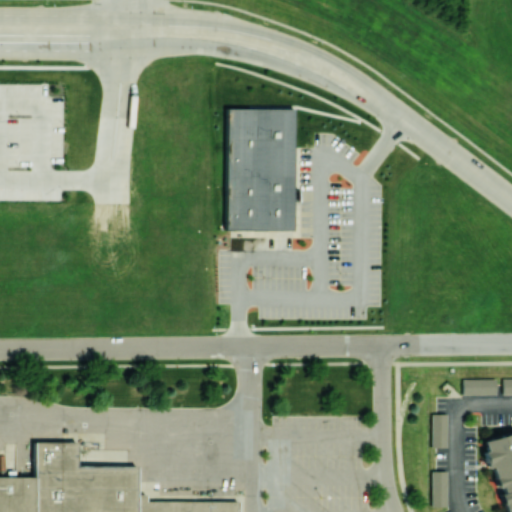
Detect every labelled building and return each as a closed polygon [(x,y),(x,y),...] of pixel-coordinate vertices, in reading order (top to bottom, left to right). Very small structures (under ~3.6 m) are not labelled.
[(224,108),(224,230),(290,230),(290,108),(249,108),(224,108)] [(501,378),(511,378),(511,395),(501,395),(501,378)] [(462,379),(495,379),(495,394),(462,394),(462,379)] [(431,447),(431,414),(446,414),(446,447),(431,447)] [(511,511),(511,431),(481,440),(484,451),(481,452),(486,468),(490,466),(502,511),(511,511)] [(37,445),(36,480),(36,511),(139,511),(139,497),(139,470),(79,470),(79,445),(37,445)] [(447,507),(432,507),(431,472),(446,471),(447,507)] [(0,480),(0,511),(36,511),(36,480),(0,480)] [(139,497),(139,511),(241,511),(241,504),(148,504),(148,497),(139,497)]
